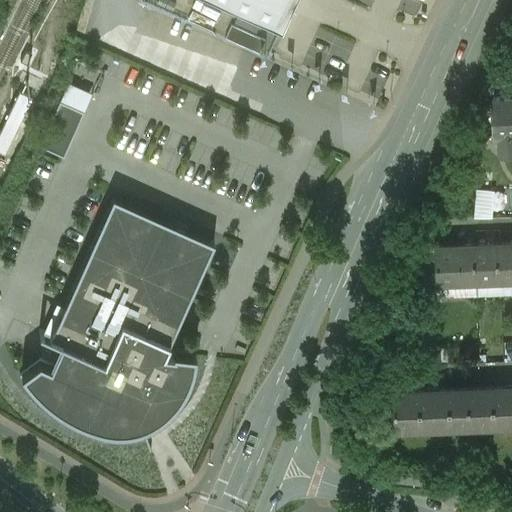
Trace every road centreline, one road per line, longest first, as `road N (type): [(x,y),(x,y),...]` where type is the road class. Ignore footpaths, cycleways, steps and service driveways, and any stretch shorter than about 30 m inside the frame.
road 1 (secondary): [(332,304),(474,0)]
road 2 (secondary): [(332,304),(230,511)]
road 3 (secondary): [(282,466),(332,304)]
road 4 (residential): [(400,511),(282,466)]
